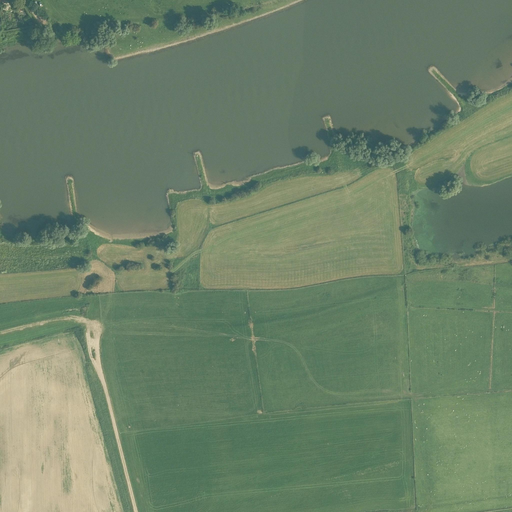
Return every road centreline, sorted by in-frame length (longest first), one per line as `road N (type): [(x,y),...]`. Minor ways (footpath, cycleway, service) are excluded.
road 1 (track): [(0,331),(81,321),(137,511)]
road 2 (track): [(412,336),(429,511)]
road 3 (track): [(511,108),(378,179)]
road 4 (track): [(211,209),(205,240),(173,271),(111,278)]
road 5 (track): [(84,256),(111,274),(97,368)]
